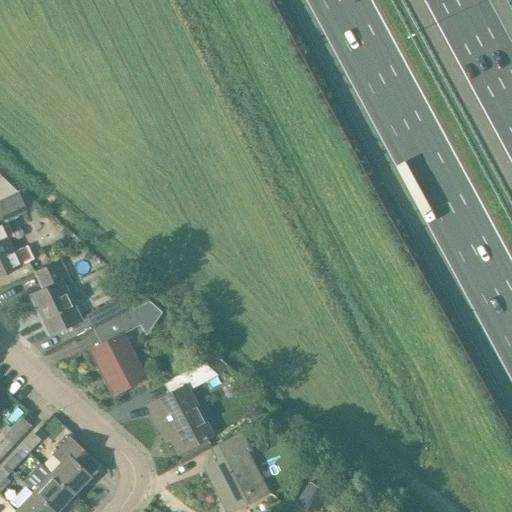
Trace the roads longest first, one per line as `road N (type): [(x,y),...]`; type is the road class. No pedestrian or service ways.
road 1 (motorway): [(336,0),(511,326)]
road 2 (residential): [(112,511),(130,484),(121,449),(0,335)]
